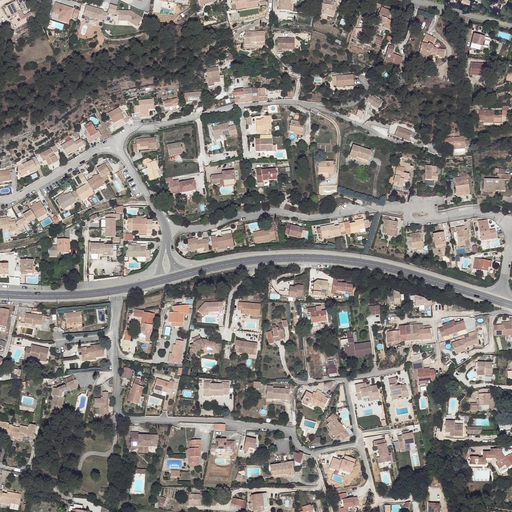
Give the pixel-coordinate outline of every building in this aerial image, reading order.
[(28,0),(27,0),(23,2),(27,9),(32,6),(28,0)] [(249,6),(250,8),(259,7),(257,0),(248,0),(246,0),(232,0),(233,3),(235,3),(236,8),(249,6)] [(289,0),(280,0),(280,11),(289,12),(289,0)] [(324,0),(321,15),(333,17),(335,7),(332,6),(332,2),(324,0)] [(22,13),(22,12),(19,14),(17,11),(16,9),(20,7),(17,1),(8,5),(9,9),(9,10),(11,13),(10,14),(12,16),(14,15),(15,17),(14,18),(15,19),(11,20),(13,26),(21,22),(20,21),(25,18),(26,21),(37,16),(34,11),(30,12),(31,13),(25,16),(25,15),(23,15),(22,13)] [(73,8),(56,2),(52,12),(60,15),(59,19),(68,22),(73,8)] [(104,9),(87,4),(83,15),(86,16),(85,18),(89,19),(89,17),(101,21),(101,19),(105,20),(108,12),(103,11),(104,9)] [(143,17),(131,10),(116,10),(118,6),(110,4),(108,13),(116,15),(119,15),(119,20),(128,21),(137,26),(143,17)] [(388,19),(390,14),(381,10),(378,16),(380,16),(379,18),(377,18),(374,16),(372,21),(379,24),(380,23),(385,25),(383,28),(390,31),(394,22),(388,19)] [(21,22),(13,26),(15,29),(27,23),(26,21),(25,18),(20,21),(21,22)] [(366,37),(366,28),(355,28),(355,37),(366,37)] [(251,34),(251,33),(251,32),(245,32),(246,36),(244,36),(244,38),(244,45),(251,45),(251,43),(257,43),(265,43),(264,32),(256,32),(256,34),(251,34)] [(429,44),(432,46),(436,39),(426,34),(422,43),(428,45),(429,44)] [(481,46),(482,47),(485,37),(474,34),(471,44),(472,44),(470,48),(480,51),(481,46)] [(295,38),(277,38),(277,52),(295,52),(295,38)] [(428,45),(422,43),(419,54),(429,59),(431,56),(432,54),(436,54),(436,56),(440,56),(440,57),(445,58),(445,50),(437,49),(433,47),(433,46),(432,46),(429,44),(428,45)] [(402,58),(395,56),(394,57),(392,56),(392,54),(394,49),(389,47),(383,65),(391,67),(391,66),(399,68),(402,58)] [(476,73),(483,74),(487,74),(488,65),(484,65),(484,64),(471,64),(470,75),(475,76),(476,73)] [(220,67),(207,68),(209,84),(222,82),(221,78),(220,67)] [(337,87),(345,86),(354,86),(353,75),(336,77),(337,87)] [(267,88),(251,89),(253,101),(259,101),(259,102),(268,101),(267,88)] [(239,103),(253,101),(251,89),(237,90),(234,92),(234,95),(236,96),(238,96),(239,103)] [(184,99),(192,99),(196,98),(201,98),(201,90),(183,91),(184,99)] [(369,95),(366,101),(371,104),(370,105),(378,109),(382,102),(369,95)] [(172,103),(177,102),(176,97),(162,101),(164,107),(172,105),(172,103)] [(135,107),(135,112),(139,111),(140,113),(141,118),(148,117),(148,112),(149,112),(148,109),(151,109),(150,104),(152,104),(152,99),(138,101),(139,106),(135,107)] [(118,107),(107,114),(113,124),(121,119),(123,121),(127,118),(123,111),(121,112),(118,107)] [(484,119),(484,121),(484,124),(502,124),(502,117),(502,116),(494,116),(494,111),(479,110),(479,119),(484,119)] [(257,120),(256,127),(264,128),(271,128),(272,119),(257,120)] [(295,131),(303,133),(305,123),(291,121),(289,132),(294,133),(295,131)] [(97,131),(93,123),(86,126),(89,133),(85,135),(89,143),(93,142),(91,138),(93,137),(93,135),(98,133),(97,131)] [(212,127),(214,136),(222,134),(222,136),(230,135),(230,136),(237,135),(235,126),(229,127),(228,123),(212,127)] [(410,144),(414,135),(401,128),(396,137),(410,144)] [(454,149),(465,148),(465,137),(460,138),(460,137),(449,138),(449,147),(452,147),(454,147),(454,149)] [(156,138),(140,139),(140,147),(149,146),(149,149),(157,149),(156,138)] [(66,155),(78,149),(72,139),(61,146),(66,155)] [(255,150),(260,150),(266,150),(266,151),(273,151),(273,149),(273,139),(255,139),(255,150)] [(181,143),(168,146),(169,155),(182,153),(181,143)] [(356,156),(356,158),(367,162),(371,152),(353,146),(350,154),(356,156)] [(52,148),(40,153),(44,161),(46,160),(48,163),(49,166),(59,162),(55,155),(53,156),(52,155),(51,155),(50,154),(54,152),(52,148)] [(147,165),(148,168),(150,173),(148,174),(151,180),(160,177),(157,170),(159,169),(156,161),(152,163),(150,158),(143,161),(145,165),(147,165)] [(40,167),(37,160),(34,162),(33,160),(23,165),(26,172),(29,170),(36,167),(37,169),(40,167)] [(101,167),(97,169),(99,174),(102,177),(104,182),(108,179),(106,175),(110,173),(108,169),(111,167),(107,161),(104,163),(105,165),(101,167)] [(333,163),(318,162),(318,173),(333,173),(333,163)] [(396,171),(397,171),(394,185),(402,187),(404,181),(408,182),(410,174),(404,173),(405,168),(397,166),(396,171)] [(425,180),(435,181),(438,181),(438,174),(436,174),(436,166),(426,166),(425,175),(425,180)] [(256,175),(257,178),(257,184),(264,184),(264,181),(269,181),(277,180),(276,170),(262,171),(262,169),(256,170),(256,175)] [(496,188),(495,191),(505,191),(505,180),(509,180),(509,175),(505,175),(505,169),(494,169),(494,174),(499,174),(499,180),(484,180),(484,190),(493,190),(493,188),(496,188)] [(222,173),(211,174),(212,183),(220,182),(219,178),(223,178),(223,179),(234,178),(233,170),(226,170),(226,173),(222,173)] [(10,171),(0,172),(0,182),(3,182),(3,183),(11,182),(10,171)] [(121,171),(111,176),(119,190),(128,185),(121,171)] [(87,181),(82,173),(78,175),(83,184),(87,181)] [(105,184),(102,177),(99,174),(87,181),(88,183),(93,191),(100,187),(105,184)] [(425,180),(425,175),(424,174),(424,186),(434,186),(435,181),(425,180)] [(470,194),(467,177),(455,179),(457,193),(465,192),(465,194),(470,194)] [(194,180),(179,183),(181,193),(196,190),(194,180)] [(88,183),(76,191),(82,201),(88,198),(94,194),(93,191),(88,183)] [(79,203),(82,201),(76,191),(71,193),(57,201),(63,210),(66,208),(76,202),(77,203),(79,203)] [(31,210),(36,219),(47,213),(40,202),(30,208),(31,210)] [(23,215),(25,218),(28,223),(36,219),(31,210),(23,215)] [(113,219),(106,219),(106,238),(113,238),(113,243),(119,243),(119,238),(115,238),(115,220),(120,220),(120,215),(113,215),(113,219)] [(132,230),(139,230),(147,230),(147,234),(152,234),(152,221),(147,221),(147,219),(143,219),(143,217),(137,217),(137,219),(133,219),(132,219),(132,230)] [(2,228),(3,230),(9,229),(10,232),(17,231),(15,222),(15,219),(11,220),(9,220),(8,218),(1,219),(2,228)] [(21,230),(25,228),(24,226),(20,220),(17,222),(21,230)] [(363,220),(357,221),(357,223),(355,223),(349,225),(351,234),(360,232),(360,230),(365,229),(363,220)] [(397,222),(389,221),(386,220),(383,234),(387,234),(387,236),(396,238),(397,233),(395,233),(395,230),(396,230),(397,222)] [(482,241),(487,240),(486,238),(491,237),(491,240),(497,239),(496,233),(489,234),(487,221),(478,222),(482,241)] [(330,228),(329,226),(321,228),(322,236),(331,235),(331,238),(341,236),(341,233),(345,232),(344,223),(339,224),(339,226),(335,227),(330,228)] [(299,228),(297,228),(291,226),(291,225),(287,224),(285,234),(289,234),(289,236),(297,238),(301,238),(303,229),(299,228)] [(269,226),(269,230),(260,232),(254,233),(255,243),(271,240),(271,237),(275,236),(273,225),(269,226)] [(463,227),(456,229),(460,247),(469,246),(467,231),(464,231),(463,227)] [(232,233),(229,234),(229,236),(222,237),(216,238),(218,248),(218,249),(234,246),(232,233)] [(444,233),(434,235),(436,247),(442,246),(446,245),(444,233)] [(423,248),(421,234),(410,235),(412,249),(417,249),(423,248)] [(188,240),(190,250),(205,247),(203,240),(198,241),(196,241),(196,239),(196,238),(188,240)] [(69,240),(64,240),(58,240),(58,253),(64,253),(64,251),(69,251),(69,240)] [(98,255),(100,255),(100,252),(113,252),(113,245),(104,245),(104,244),(91,244),(91,254),(98,255)] [(146,258),(146,259),(150,259),(150,252),(146,252),(146,247),(128,246),(128,257),(138,257),(146,258)] [(488,267),(489,261),(475,259),(474,269),(488,272),(488,267)] [(33,260),(21,260),(21,273),(24,273),(24,271),(33,271),(33,268),(35,268),(35,266),(33,266),(33,260)] [(0,263),(0,274),(9,275),(8,264),(0,263)] [(342,283),(342,281),(342,279),(333,278),(332,287),(340,288),(340,290),(345,291),(352,291),(352,284),(346,283),(342,283)] [(297,286),(297,288),(295,288),(290,287),(288,297),(296,298),(296,296),(302,297),(303,286),(297,286)] [(197,312),(203,318),(208,313),(219,312),(218,311),(222,311),(222,303),(204,305),(197,312)] [(258,303),(236,303),(236,310),(240,310),(240,314),(249,314),(249,315),(257,315),(258,303)] [(181,305),(173,306),(174,312),(169,312),(169,322),(172,322),(183,323),(184,313),(188,313),(189,308),(188,305),(181,305)] [(370,315),(380,315),(380,306),(369,306),(370,315)] [(0,308),(0,326),(7,327),(8,309),(0,308)] [(144,310),(134,308),(133,315),(142,317),(141,323),(143,324),(153,325),(155,314),(143,312),(144,310)] [(318,322),(328,320),(327,311),(317,312),(316,308),(307,309),(307,313),(310,313),(311,320),(318,319),(318,322)] [(437,312),(435,311),(429,309),(428,312),(427,314),(435,317),(437,312)] [(66,314),(67,324),(82,322),(81,312),(66,314)] [(25,323),(33,324),(36,324),(42,325),(43,316),(26,314),(25,323)] [(443,327),(439,329),(442,337),(466,329),(464,321),(455,323),(453,324),(452,322),(442,325),(443,327)] [(274,335),(274,336),(284,335),(283,327),(282,323),(278,324),(279,327),(276,327),(276,324),(272,325),(274,335)] [(147,336),(151,336),(153,325),(143,324),(142,329),(140,328),(139,332),(144,333),(144,335),(147,336)] [(511,324),(502,325),(494,325),(494,328),(494,335),(505,335),(511,334),(511,324)] [(399,326),(399,330),(400,341),(404,341),(411,341),(410,331),(410,325),(399,326)] [(430,329),(423,330),(419,330),(417,330),(418,340),(431,339),(430,329)] [(400,341),(399,330),(387,331),(388,343),(400,341)] [(418,340),(417,330),(410,331),(411,341),(418,340)] [(477,335),(452,343),(456,353),(466,350),(465,347),(479,342),(477,335)] [(196,338),(191,340),(193,345),(189,346),(189,348),(188,357),(199,359),(200,355),(196,351),(200,350),(203,350),(203,354),(218,355),(218,346),(214,346),(214,341),(203,340),(202,343),(200,342),(199,340),(196,340),(196,339),(196,338)] [(355,351),(355,355),(364,354),(365,357),(372,356),(370,342),(354,344),(353,339),(347,339),(341,340),(342,347),(344,347),(344,351),(349,350),(349,352),(355,351)] [(182,341),(176,340),(175,345),(173,345),(172,354),(169,354),(168,362),(179,364),(182,341)] [(256,342),(234,340),(233,351),(255,353),(256,342)] [(31,345),(31,348),(28,357),(46,361),(49,349),(31,345)] [(86,348),(78,349),(78,353),(82,353),(82,356),(87,355),(88,361),(95,360),(95,358),(103,357),(101,345),(93,346),(94,348),(90,349),(86,349),(86,348)] [(334,360),(328,361),(329,369),(328,370),(329,374),(337,373),(337,368),(335,368),(334,360)] [(477,363),(477,371),(485,372),(485,376),(492,376),(493,363),(477,363)] [(129,378),(131,369),(124,368),(122,377),(129,378)] [(424,369),(414,370),(415,379),(419,379),(420,384),(428,383),(427,380),(435,379),(434,370),(424,371),(424,369)] [(153,390),(157,391),(158,390),(166,392),(171,394),(175,382),(170,381),(170,382),(157,378),(153,390)] [(402,395),(403,398),(407,397),(406,389),(405,385),(398,386),(397,378),(389,380),(392,396),(402,395)] [(53,395),(51,404),(62,406),(64,396),(61,395),(62,392),(65,390),(70,388),(70,389),(78,386),(75,379),(67,382),(68,383),(57,387),(53,387),(52,394),(53,395)] [(130,392),(127,401),(138,404),(144,387),(139,386),(141,380),(136,379),(133,388),(131,393),(130,392)] [(221,384),(210,384),(209,384),(209,383),(204,383),(203,393),(210,393),(210,396),(222,396),(222,395),(228,395),(228,382),(221,382),(221,384)] [(273,386),(267,386),(266,395),(272,395),(272,399),(289,400),(289,389),(272,388),(273,386)] [(370,388),(370,387),(370,386),(366,386),(367,390),(361,392),(361,393),(357,394),(359,401),(363,400),(362,398),(369,397),(370,399),(370,401),(374,400),(374,401),(379,400),(377,386),(373,386),(373,388),(370,388)] [(491,406),(490,389),(483,389),(480,390),(481,400),(478,400),(478,404),(471,404),(471,411),(483,410),(482,406),(491,406)] [(324,397),(325,395),(321,393),(322,392),(319,390),(317,394),(316,393),(314,392),(313,394),(312,395),(309,402),(318,406),(323,409),(328,399),(324,397)] [(108,392),(103,392),(103,397),(103,398),(101,398),(95,398),(95,407),(99,407),(99,415),(108,415),(108,392)] [(309,402),(312,395),(310,394),(306,392),(302,400),(303,401),(302,403),(307,405),(308,403),(309,402)] [(343,435),(341,437),(344,440),(349,435),(336,419),(332,415),(327,419),(330,423),(327,425),(331,430),(337,437),(340,435),(342,433),(343,435)] [(0,431),(7,433),(7,434),(10,435),(12,426),(12,425),(9,424),(9,423),(0,420),(0,431)] [(455,424),(455,421),(447,422),(447,433),(454,432),(455,436),(463,436),(463,434),(463,424),(455,424)] [(18,435),(23,436),(27,437),(27,436),(33,437),(35,426),(30,425),(29,427),(20,425),(19,428),(12,426),(10,435),(10,436),(18,437),(18,435)] [(409,432),(403,433),(404,437),(398,438),(401,450),(406,449),(405,446),(416,444),(414,434),(410,435),(409,432)] [(138,435),(138,438),(131,438),(130,446),(138,447),(138,445),(156,447),(157,436),(138,435)] [(256,439),(246,437),(244,450),(248,451),(249,447),(255,448),(256,439)] [(222,439),(216,439),(216,445),(216,448),(225,449),(234,449),(234,441),(225,441),(221,441),(222,439)] [(386,440),(374,442),(375,447),(378,446),(380,458),(380,459),(383,458),(384,464),(392,462),(390,456),(389,456),(386,440)] [(199,463),(198,457),(198,453),(200,453),(200,449),(200,445),(191,445),(191,449),(189,449),(190,457),(188,457),(188,464),(199,463)] [(483,459),(479,459),(479,465),(486,465),(487,459),(495,458),(496,458),(499,463),(505,458),(503,453),(503,450),(491,449),(491,452),(483,452),(483,459)] [(499,463),(497,464),(500,469),(506,465),(511,462),(511,449),(507,453),(509,456),(505,458),(499,463)] [(301,461),(303,454),(300,452),(300,453),(294,453),(295,462),(301,461)] [(329,469),(352,474),(355,459),(343,456),(342,460),(332,457),(329,469)] [(293,467),(292,462),(286,463),(286,464),(285,464),(284,462),(281,463),(281,464),(270,465),(271,477),(287,474),(288,476),(294,475),(293,467)] [(21,494),(12,493),(12,495),(7,494),(3,493),(3,491),(0,490),(0,503),(10,505),(11,503),(19,504),(21,494)] [(346,493),(338,495),(339,501),(342,500),(343,509),(341,509),(341,511),(348,511),(348,508),(359,507),(357,498),(347,500),(346,493)] [(201,494),(189,494),(188,504),(201,505),(201,494)] [(251,495),(253,511),(261,510),(260,506),(263,506),(264,506),(262,494),(251,495)]
